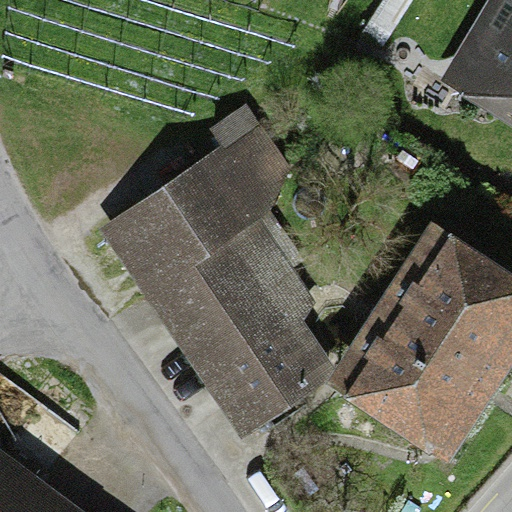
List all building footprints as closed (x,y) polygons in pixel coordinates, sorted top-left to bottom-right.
[(511,0),(493,0),(438,88),(511,134),(511,0)] [(136,300),(247,221),(284,183),(244,117),(212,130),(228,155),(107,241),(136,300)] [(247,221),(136,300),(235,451),(321,405),(309,385),(334,346),(247,221)] [(511,353),(511,280),(426,223),(317,385),(436,465),(511,353)] [(67,511),(0,461),(0,511),(67,511)]
